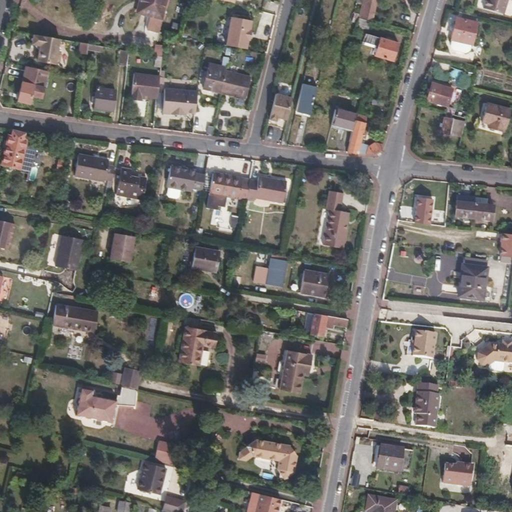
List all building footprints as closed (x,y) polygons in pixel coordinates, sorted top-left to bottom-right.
[(140,0),(138,12),(161,17),(165,0),(140,0)] [(376,0),(363,0),(359,18),(363,19),(372,20),(376,0)] [(495,0),(473,0),(472,4),(492,10),(495,0)] [(228,14),(225,46),(249,47),(251,16),(228,14)] [(369,30),(371,21),(363,19),(359,18),(356,29),(363,31),(364,29),(369,30)] [(457,18),(453,38),(472,43),(476,22),(457,18)] [(60,39),(34,34),(32,44),(37,45),(39,48),(37,61),(55,64),(56,62),(60,60),(61,54),(58,51),(60,39)] [(397,43),(367,35),(365,42),(379,46),(376,55),(393,60),(397,43)] [(472,43),(453,38),(451,45),(453,49),(467,52),(470,48),(472,43)] [(79,53),(86,54),(88,44),(80,43),(79,53)] [(119,65),(128,66),(129,51),(121,49),(119,65)] [(172,57),(162,56),(162,65),(171,66),(172,57)] [(224,66),(210,63),(204,89),(245,99),(251,77),(224,70),(224,66)] [(26,67),(18,101),(29,104),(31,96),(42,98),(48,72),(26,67)] [(450,76),(459,79),(461,70),(452,68),(450,76)] [(143,96),(157,98),(160,76),(136,72),(132,99),(142,101),(143,96)] [(452,89),(432,83),(427,100),(447,105),(452,89)] [(303,84),(297,110),(311,114),(317,88),(303,84)] [(115,90),(97,88),(94,108),(112,111),(115,90)] [(284,106),(277,103),(276,103),(270,128),(278,129),(284,106)] [(511,109),(487,103),(483,121),(490,123),(489,128),(504,132),(505,127),(507,127),(511,109)] [(337,110),(333,125),(354,130),(357,115),(337,110)] [(354,130),(348,152),(359,153),(367,117),(358,114),(357,115),(354,130)] [(451,129),(456,130),(458,119),(445,117),(441,133),(450,135),(451,129)] [(9,136),(2,164),(19,168),(21,158),(32,160),(34,151),(33,150),(24,148),(25,140),(23,139),(24,133),(14,131),(12,137),(9,136)] [(369,146),(367,155),(375,156),(377,155),(382,150),(383,145),(376,143),(369,146)] [(109,196),(115,166),(108,164),(108,160),(79,154),(75,176),(104,182),(105,179),(108,180),(105,196),(109,196)] [(202,190),(205,175),(195,174),(196,169),(172,165),(167,186),(169,186),(180,189),(192,191),(192,188),(202,190)] [(131,170),(121,168),(116,194),(142,199),(147,178),(130,174),(131,170)] [(246,199),(250,180),(213,173),(206,208),(217,210),(218,206),(224,207),(227,196),(246,199)] [(258,181),(250,180),(246,199),(254,200),(255,198),(283,203),(287,182),(259,177),(258,181)] [(179,197),(180,189),(169,186),(168,194),(169,197),(176,198),(179,197)] [(328,217),(347,221),(349,213),(341,211),(344,193),(330,191),(326,208),(329,209),(328,217)] [(475,199),(475,198),(458,195),(455,215),(472,217),(475,199)] [(475,199),(472,217),(492,219),(493,205),(487,204),(487,200),(475,199)] [(400,213),(398,220),(410,221),(411,215),(400,213)] [(411,215),(410,221),(427,223),(428,219),(428,217),(411,215)] [(343,248),(347,221),(328,217),(323,244),(343,248)] [(15,224),(0,220),(0,246),(9,249),(15,224)] [(499,255),(511,256),(511,233),(500,232),(499,240),(503,241),(502,247),(500,246),(499,255)] [(134,237),(115,234),(110,259),(129,262),(134,237)] [(56,266),(76,270),(83,240),(62,236),(56,266)] [(220,252),(195,247),(192,267),(216,272),(220,252)] [(287,262),(271,259),(267,283),(281,285),(283,277),(285,277),(287,262)] [(463,265),(459,296),(482,299),(487,268),(463,265)] [(251,270),(248,280),(256,282),(258,271),(251,270)] [(305,271),(301,291),(325,296),(329,274),(305,271)] [(230,288),(244,291),(246,280),(232,277),(230,288)] [(97,312),(56,305),(52,325),(94,332),(97,312)] [(348,319),(346,319),(296,309),(293,321),(312,325),(311,334),(322,336),(325,326),(334,328),(335,324),(346,326),(348,319)] [(216,333),(185,327),(179,362),(199,365),(203,345),(214,347),(216,333)] [(416,331),(413,355),(432,358),(435,334),(416,331)] [(490,344),(478,354),(477,361),(482,366),(490,366),(496,362),(511,362),(511,340),(502,340),(502,343),(499,344),(499,345),(490,344)] [(300,393),(303,375),(304,368),(310,369),(313,355),(287,350),(279,390),(300,393)] [(256,353),(255,362),(265,362),(266,354),(256,353)] [(125,367),(122,386),(138,390),(141,370),(125,367)] [(434,428),(439,394),(437,394),(438,385),(419,383),(415,413),(418,414),(416,426),(434,428)] [(93,390),(81,388),(75,415),(111,423),(115,405),(137,407),(138,390),(122,386),(120,396),(117,396),(116,401),(92,396),(93,390)] [(289,451),(290,446),(256,440),(240,453),(239,460),(246,462),(254,457),(279,461),(278,470),(285,479),(294,473),(297,456),(294,451),(289,451)] [(161,442),(156,459),(175,464),(179,446),(161,442)] [(381,445),(378,468),(398,471),(402,472),(403,468),(409,469),(412,450),(381,445)] [(167,469),(145,463),(138,489),(160,495),(167,469)] [(472,464),(462,463),(462,466),(456,466),(444,464),(442,483),(469,486),(472,464)] [(73,487),(72,485),(66,483),(64,492),(71,494),(73,487)] [(276,511),(279,499),(253,493),(247,511),(276,511)] [(186,502),(183,511),(189,511),(193,498),(188,496),(186,502)] [(373,507),(372,511),(371,511),(393,511),(395,500),(369,496),(367,506),(373,507)] [(169,511),(174,511),(178,500),(166,497),(163,510),(169,511)] [(127,511),(129,501),(121,500),(119,511),(127,511)] [(183,511),(186,502),(178,500),(174,511),(183,511)]
